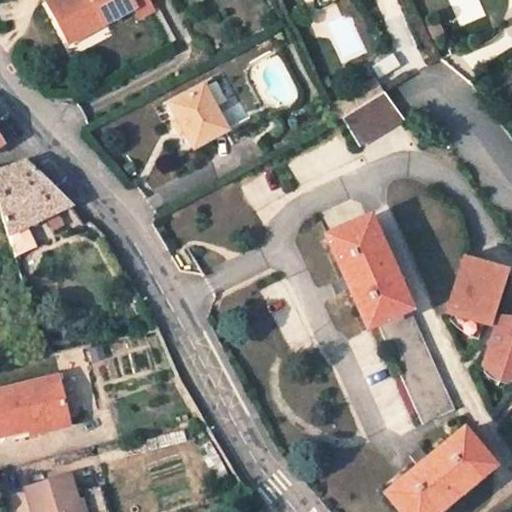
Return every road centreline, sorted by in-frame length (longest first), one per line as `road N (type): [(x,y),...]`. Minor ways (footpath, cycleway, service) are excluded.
road 1 (unclassified): [(291,511),(250,457),(127,225),(0,78)]
road 2 (unknown): [(278,496),(373,462),(384,445),(297,277),(288,262),(273,261),(167,290)]
road 3 (residential): [(423,78),(511,197)]
